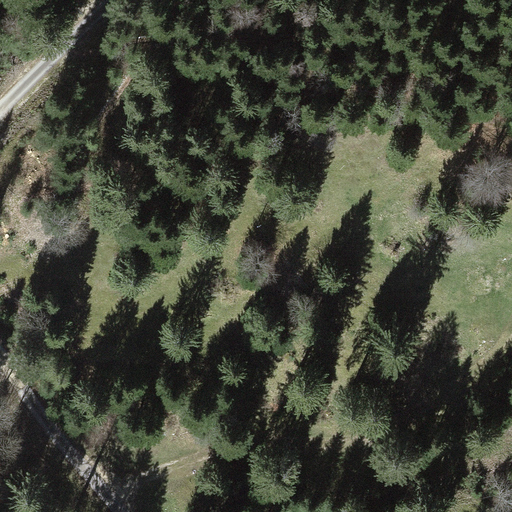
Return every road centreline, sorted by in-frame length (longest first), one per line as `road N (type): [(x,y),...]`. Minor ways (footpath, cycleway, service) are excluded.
road 1 (track): [(119,511),(46,448),(0,392)]
road 2 (track): [(0,106),(113,0)]
